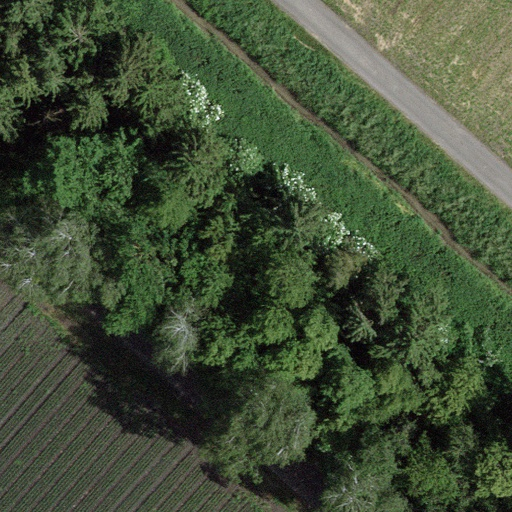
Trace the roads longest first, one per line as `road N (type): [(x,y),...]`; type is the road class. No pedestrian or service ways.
road 1 (track): [(0,210),(345,511)]
road 2 (track): [(294,0),(511,190)]
